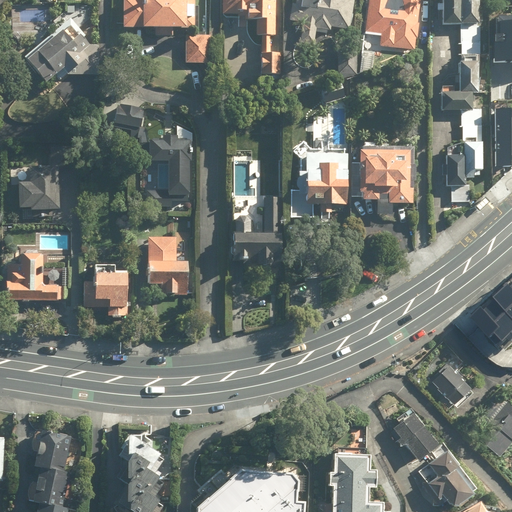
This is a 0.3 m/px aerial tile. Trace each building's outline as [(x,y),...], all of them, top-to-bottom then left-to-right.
[(122,0),(123,29),(195,29),(195,0),(122,0)] [(222,0),(223,16),(247,16),(247,21),(256,21),(256,37),(261,37),(261,76),(282,76),(281,53),(271,53),(271,36),(277,36),(276,0),(222,0)] [(303,24),(300,43),(314,45),(316,33),(330,35),(331,28),(350,31),(354,0),(295,0),(294,6),(290,5),(288,22),(303,24)] [(368,0),(364,33),(380,35),(379,47),(414,51),(419,0),(368,0)] [(442,12),(442,25),(478,25),(478,0),(442,0),(442,4),(437,4),(437,12),(442,12)] [(493,16),(494,62),(511,62),(510,16),(493,16)] [(71,18),(22,59),(45,85),(55,76),(60,82),(68,75),(99,76),(100,45),(93,45),(71,18)] [(480,27),(460,27),(460,43),(462,43),(462,55),(480,55),(480,27)] [(212,32),(186,32),(186,64),(212,64),(212,32)] [(355,55),(338,55),(338,76),(356,75),(355,55)] [(461,111),(471,112),(472,95),(477,95),(478,65),(459,64),(458,94),(441,94),(441,111),(461,111)] [(148,109),(117,104),(113,129),(130,132),(129,137),(138,139),(140,147),(140,163),(167,163),(168,191),(146,191),(146,209),(172,209),(172,203),(189,202),(189,163),(192,163),(192,142),(177,142),(177,138),(162,138),(162,141),(149,142),(145,125),(148,109)] [(495,108),(495,138),(511,137),(511,117),(510,108),(495,108)] [(461,111),(460,156),(448,157),(448,188),(450,188),(450,202),(469,202),(469,188),(466,188),(466,180),(474,180),(474,172),(481,172),(481,157),(483,112),(471,112),(461,111)] [(511,154),(511,137),(495,138),(496,166),(511,166),(511,154)] [(51,168),(28,169),(29,184),(18,184),(19,210),(31,209),(31,213),(60,212),(59,172),(79,172),(78,147),(50,148),(51,168)] [(414,147),(359,147),(358,201),(377,201),(377,217),(392,217),(392,204),(413,204),(414,147)] [(290,192),(290,220),(314,220),(315,207),(319,207),(319,214),(332,214),(332,207),(347,207),(347,155),(305,155),(305,174),(298,174),(298,192),(290,192)] [(282,267),(281,197),(264,197),(264,235),(251,235),(251,222),(247,217),(240,217),(235,222),(235,235),(233,235),(233,267),(282,267)] [(486,197),(475,207),(479,211),(489,202),(486,197)] [(176,239),(147,239),(147,287),(160,287),(160,296),(187,296),(187,263),(176,263),(176,239)] [(6,266),(6,303),(68,303),(68,287),(42,287),(42,256),(20,256),(20,266),(6,266)] [(114,267),(93,267),(93,283),(83,283),(83,309),(107,309),(107,317),(128,317),(128,274),(114,274),(114,267)] [(511,286),(477,320),(505,348),(511,341),(511,286)] [(447,363),(429,380),(451,405),(470,389),(447,363)] [(496,402),(478,424),(487,431),(478,442),(498,457),(511,439),(511,406),(508,403),(504,408),(496,402)] [(410,414),(388,431),(399,446),(403,443),(415,459),(434,445),(410,414)] [(336,423),(334,447),(366,449),(367,425),(336,423)] [(39,429),(31,467),(64,471),(71,436),(39,429)] [(121,449),(117,456),(126,461),(115,477),(128,485),(117,503),(132,511),(149,511),(156,501),(146,495),(157,477),(146,470),(158,455),(128,434),(119,448),(121,449)] [(453,510),(471,495),(451,470),(455,466),(443,452),(419,472),(427,481),(421,486),(436,504),(443,498),(453,510)] [(333,471),(328,471),(327,485),(332,485),(330,511),(387,511),(388,511),(379,510),(379,502),(367,502),(368,487),(374,487),(375,471),(368,470),(369,466),(364,466),(365,455),(333,453),(333,471)] [(69,473),(64,472),(40,470),(31,504),(39,505),(61,508),(62,508),(69,473)] [(237,471),(193,507),(192,511),(300,511),(301,502),(292,502),(295,481),(287,473),(237,471)]
